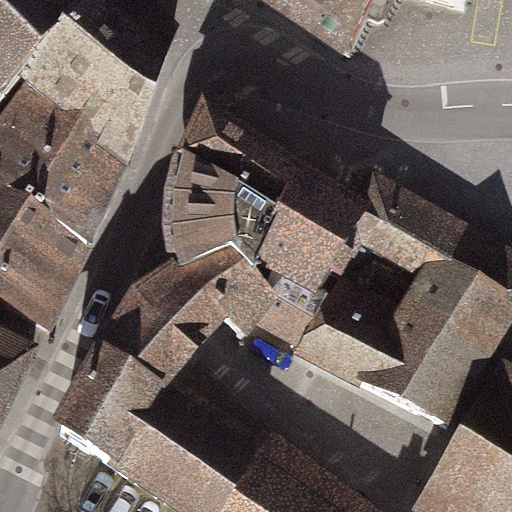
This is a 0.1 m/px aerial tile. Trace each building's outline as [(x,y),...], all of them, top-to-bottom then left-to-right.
[(90,0),(11,0),(0,10),(0,97),(11,85),(90,0)] [(0,0),(0,10),(11,0),(0,0)] [(162,41),(118,0),(90,0),(11,85),(23,94),(121,167),(139,120),(163,45),(162,41)] [(259,0),(277,12),(343,56),(361,17),(371,21),(378,18),(383,9),(387,0),(259,0)] [(423,0),(457,9),(459,0),(423,0)] [(0,123),(0,197),(80,252),(100,213),(121,167),(23,94),(0,123)] [(204,113),(185,166),(267,216),(251,263),(273,273),(259,298),(247,320),(248,319),(261,327),(292,343),(293,344),(316,304),(321,307),(325,302),(334,306),(345,284),(344,283),(325,273),(358,217),(360,210),(204,113)] [(251,263),(267,216),(185,166),(174,199),(166,237),(169,274),(197,300),(213,281),(216,257),(223,257),(259,298),(273,273),(251,263)] [(431,257),(511,304),(511,302),(511,296),(402,234),(414,213),(371,189),(360,210),(358,217),(371,226),(362,246),(404,270),(412,261),(424,269),(431,257)] [(0,305),(43,330),(80,252),(0,197),(0,305)] [(230,335),(236,340),(247,320),(259,298),(223,257),(216,257),(213,281),(197,300),(216,319),(232,333),(230,335)] [(391,325),(356,383),(357,383),(390,400),(390,401),(394,404),(396,400),(438,422),(436,426),(440,428),(466,376),(511,304),(431,257),(424,269),(398,312),(391,325)] [(151,391),(184,338),(196,331),(216,319),(197,300),(169,274),(152,288),(137,304),(106,361),(151,392),(151,391)] [(292,349),(356,383),(391,325),(398,312),(345,284),(334,306),(325,302),(321,307),(316,304),(293,344),(294,344),(292,349)] [(0,408),(23,361),(0,349),(0,408)] [(170,511),(219,511),(253,463),(249,461),(151,391),(151,392),(106,361),(65,437),(83,452),(170,511)] [(511,511),(511,375),(500,368),(456,441),(455,441),(417,505),(429,511),(511,511)] [(289,489),(253,463),(219,511),(321,511),(315,508),(332,485),(307,465),(289,489)]
